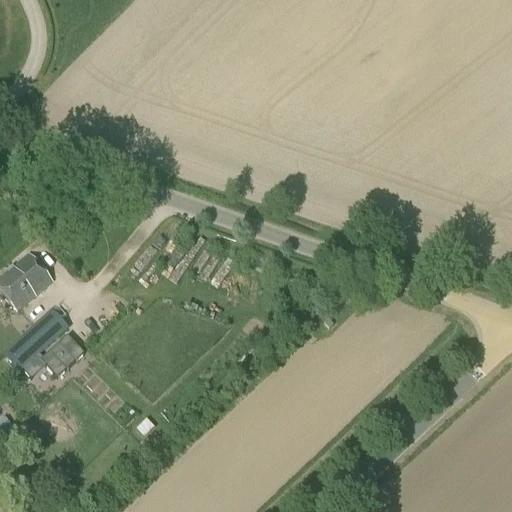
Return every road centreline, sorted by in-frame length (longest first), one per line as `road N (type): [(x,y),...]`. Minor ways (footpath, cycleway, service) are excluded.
road 1 (unclassified): [(0,151),(37,153),(152,187),(511,317)]
road 2 (unclassified): [(326,511),(511,339)]
